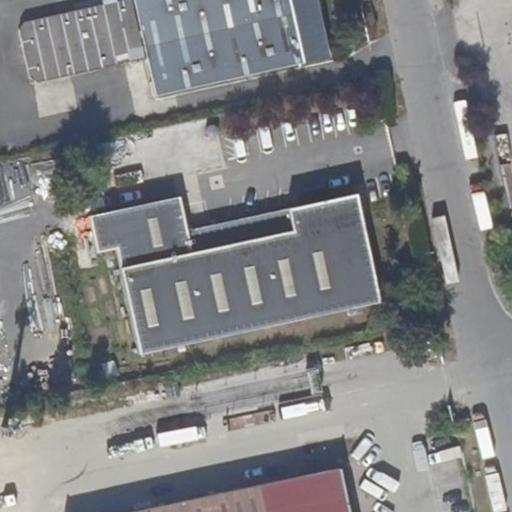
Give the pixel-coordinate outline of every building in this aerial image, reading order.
[(326,66),(311,0),(136,0),(24,24),(21,31),(30,80),(38,85),(148,63),(155,102),(326,66)] [(364,221),(360,202),(354,203),(358,222),(364,221)] [(189,239),(187,226),(96,246),(99,261),(119,257),(125,287),(315,246),(367,236),(364,221),(358,222),(354,203),(189,239)] [(183,206),(92,225),(96,246),(187,226),(183,206)] [(367,236),(315,246),(125,287),(136,339),(379,288),(367,236)] [(384,309),(379,288),(136,339),(141,361),(384,309)] [(369,511),(359,468),(155,511),(369,511)]
